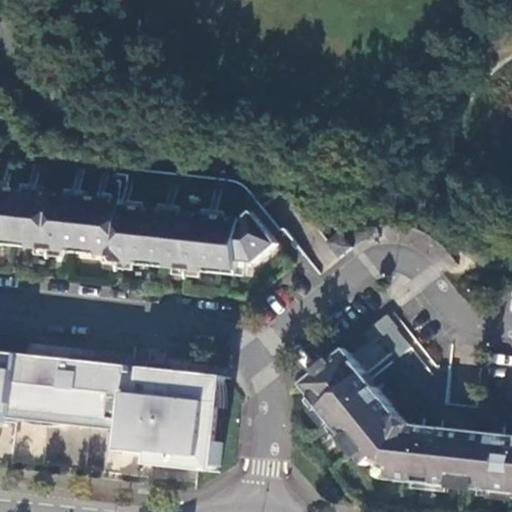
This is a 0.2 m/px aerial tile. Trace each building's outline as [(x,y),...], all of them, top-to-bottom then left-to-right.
[(0,245),(121,258),(121,263),(225,275),(226,268),(241,270),(242,264),(258,266),(282,247),(256,214),(247,220),(126,207),(127,201),(0,188),(0,245)] [(356,248),(345,234),(332,245),(343,258),(356,248)] [(389,334),(384,338),(401,359),(414,349),(389,318),(381,325),(389,334)] [(511,437),(412,427),(349,350),(305,385),(327,413),(332,409),(343,423),(339,426),(373,468),(381,460),(400,469),(397,481),(420,484),(420,478),(437,480),(437,485),(501,493),(502,487),(511,488),(511,437)] [(0,469),(16,471),(29,358),(0,355),(0,469)] [(16,471),(202,491),(203,473),(204,468),(226,470),(229,445),(219,444),(223,408),(227,409),(230,379),(184,374),(123,368),(67,362),(29,358),(16,471)]
